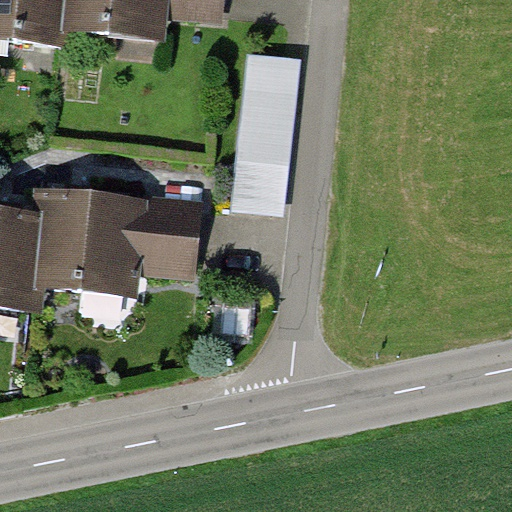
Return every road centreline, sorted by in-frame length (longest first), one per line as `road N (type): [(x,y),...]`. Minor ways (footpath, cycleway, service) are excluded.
road 1 (residential): [(337,0),(287,418)]
road 2 (tertiary): [(0,475),(287,418)]
road 3 (tertiary): [(287,418),(511,372)]
